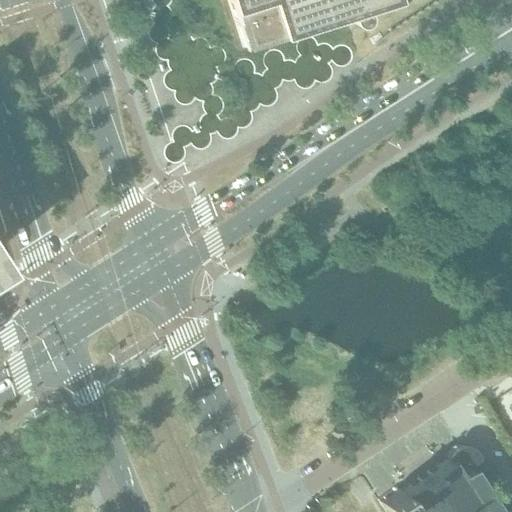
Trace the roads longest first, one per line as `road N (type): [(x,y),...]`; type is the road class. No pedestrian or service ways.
road 1 (residential): [(511,352),(264,511)]
road 2 (secondary): [(511,31),(282,178)]
road 3 (tertiary): [(153,244),(62,0)]
road 4 (secondary): [(254,511),(165,271)]
road 5 (secondary): [(67,332),(138,511)]
road 6 (tertiary): [(0,145),(56,304)]
road 7 (secondary): [(165,271),(250,217),(282,178)]
road 8 (secondary): [(282,178),(228,197),(153,244)]
